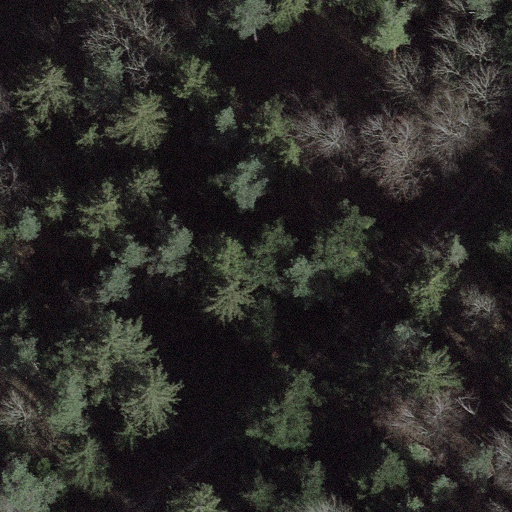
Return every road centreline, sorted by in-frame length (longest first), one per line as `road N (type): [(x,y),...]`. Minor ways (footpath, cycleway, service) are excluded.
road 1 (track): [(511,142),(388,289),(255,417),(126,511)]
road 2 (motorway): [(511,137),(443,511)]
